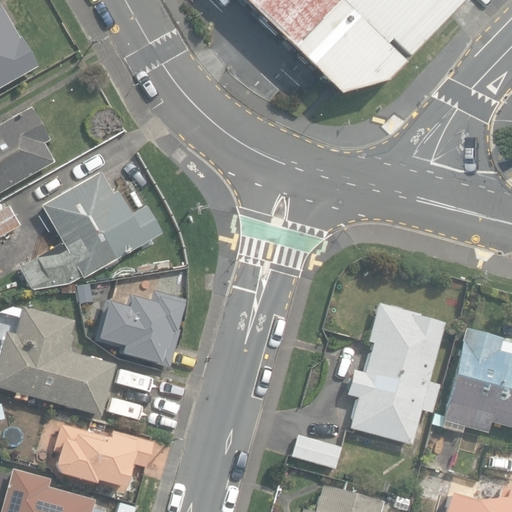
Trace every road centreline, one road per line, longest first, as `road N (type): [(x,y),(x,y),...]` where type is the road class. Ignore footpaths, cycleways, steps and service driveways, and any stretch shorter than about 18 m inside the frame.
road 1 (residential): [(197,511),(292,162)]
road 2 (residential): [(292,162),(236,138),(194,106),(124,0)]
road 3 (residential): [(421,198),(464,97),(511,46)]
road 4 (residential): [(421,198),(292,162)]
